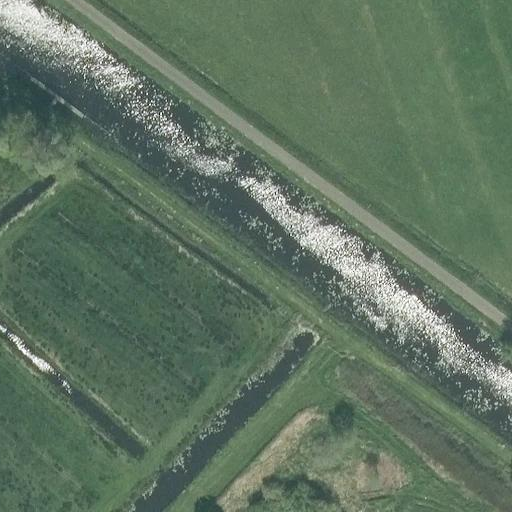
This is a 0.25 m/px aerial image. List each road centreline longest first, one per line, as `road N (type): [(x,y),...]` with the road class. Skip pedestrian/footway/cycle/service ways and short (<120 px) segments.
road 1 (unclassified): [(511,326),(73,0)]
road 2 (track): [(342,339),(0,88)]
road 3 (track): [(342,339),(186,511)]
road 4 (track): [(511,463),(394,373)]
